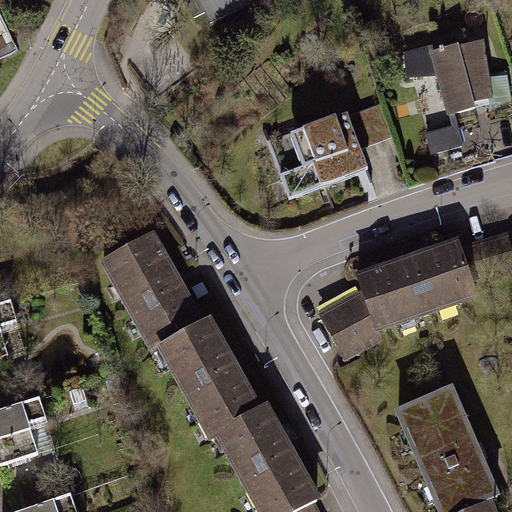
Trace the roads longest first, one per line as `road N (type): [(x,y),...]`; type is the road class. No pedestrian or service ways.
road 1 (residential): [(244,280),(370,224),(511,179)]
road 2 (residential): [(51,77),(154,159),(244,280)]
road 3 (residential): [(244,280),(373,511)]
